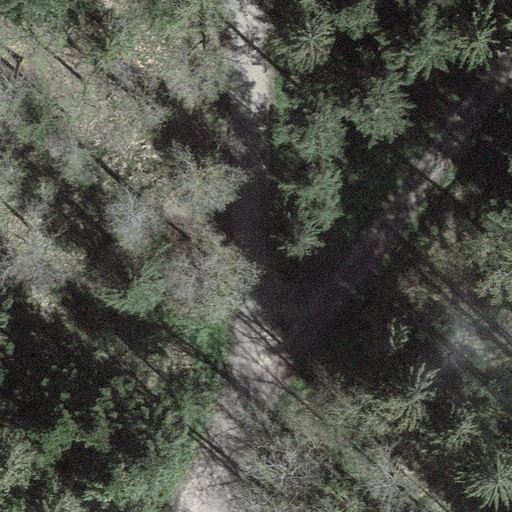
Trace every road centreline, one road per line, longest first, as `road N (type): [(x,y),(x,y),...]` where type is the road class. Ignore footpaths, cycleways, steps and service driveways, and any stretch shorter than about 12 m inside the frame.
road 1 (track): [(511,71),(169,511)]
road 2 (track): [(266,383),(247,314),(232,0)]
